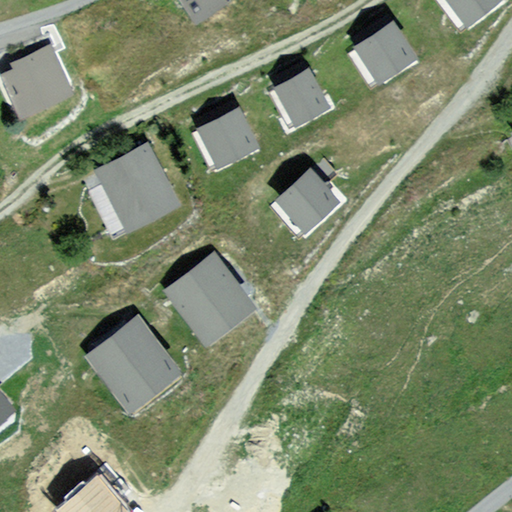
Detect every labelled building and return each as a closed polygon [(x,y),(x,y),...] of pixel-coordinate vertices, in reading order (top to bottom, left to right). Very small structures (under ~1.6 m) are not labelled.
[(184,0),(198,19),(225,0),(184,0)] [(446,0),(466,25),(498,0),(446,0)] [(392,28),(358,50),(377,80),(412,58),(392,28)] [(49,51),(18,65),(21,71),(6,77),(23,114),(68,93),(49,51)] [(308,74),(276,91),(293,124),(325,107),(308,74)] [(238,113),(201,131),(218,165),(255,147),(238,113)] [(145,149),(100,173),(128,227),(173,203),(145,149)] [(311,172),(279,201),(305,229),(337,200),(311,172)] [(103,180),(92,184),(112,232),(123,228),(103,180)] [(214,259),(170,292),(207,340),(251,307),(214,259)] [(138,323),(92,359),(130,408),(176,373),(138,323)] [(0,424),(13,414),(0,397),(0,424)] [(130,511),(100,475),(56,511),(130,511)]
